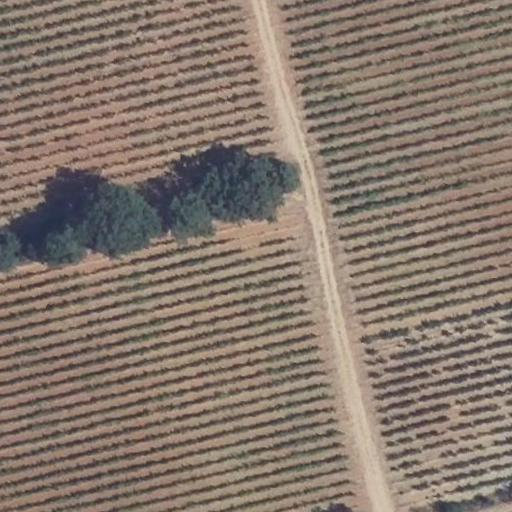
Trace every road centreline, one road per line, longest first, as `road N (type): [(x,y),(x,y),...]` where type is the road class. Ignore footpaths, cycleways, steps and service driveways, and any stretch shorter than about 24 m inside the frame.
road 1 (track): [(390,511),(309,169),(285,112),(259,0)]
road 2 (track): [(0,231),(306,161)]
